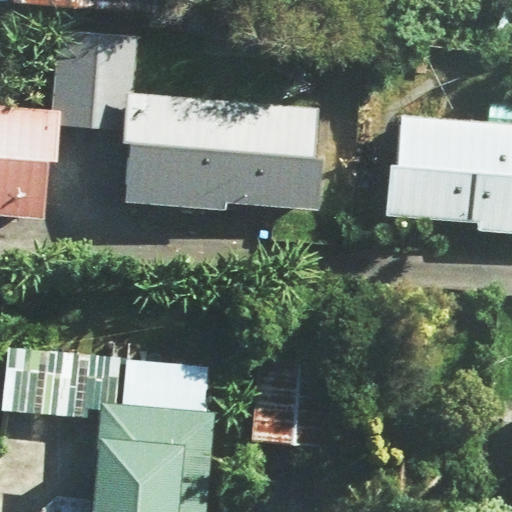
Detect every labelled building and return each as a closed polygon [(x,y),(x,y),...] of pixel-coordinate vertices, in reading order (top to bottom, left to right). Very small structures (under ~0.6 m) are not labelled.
[(0,0),(166,13),(167,0),(0,0)] [(63,123),(126,128),(125,137),(137,138),(132,197),(227,205),(228,197),(323,205),(327,154),(319,154),(324,101),(138,85),(143,31),(62,24),(55,104),(0,98),(0,211),(48,216),(53,155),(60,156),(63,123)] [(511,117),(403,107),(393,209),(481,217),(480,228),(511,230),(511,117)] [(346,362),(260,355),(253,438),(339,445),(346,362)] [(95,511),(209,511),(219,407),(105,397),(95,511)]
